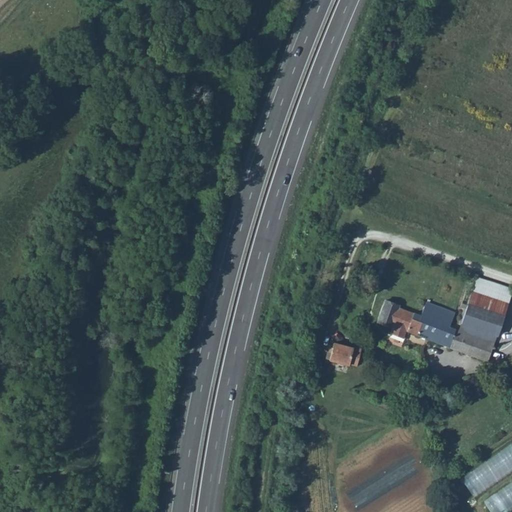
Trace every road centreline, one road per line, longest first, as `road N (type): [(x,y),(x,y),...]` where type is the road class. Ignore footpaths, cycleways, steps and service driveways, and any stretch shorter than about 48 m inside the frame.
road 1 (trunk): [(205,511),(262,241),(348,0)]
road 2 (trunk): [(321,0),(232,257),(180,511)]
road 3 (unclassified): [(329,332),(355,244),(371,238),(511,282)]
